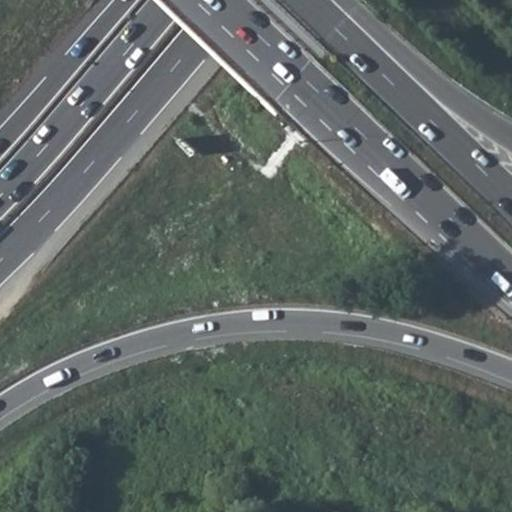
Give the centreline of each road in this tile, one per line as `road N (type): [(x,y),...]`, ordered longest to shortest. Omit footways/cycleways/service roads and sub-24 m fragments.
road 1 (trunk): [(0,410),(92,361),(173,334),(258,320),(417,336),(511,368)]
road 2 (trunk): [(221,0),(511,278)]
road 3 (primary): [(0,261),(230,0)]
road 4 (trunk): [(511,198),(306,0)]
road 5 (primary): [(181,0),(0,206)]
road 6 (trunk): [(511,137),(434,84),(342,0)]
road 7 (trunk): [(126,0),(0,144)]
